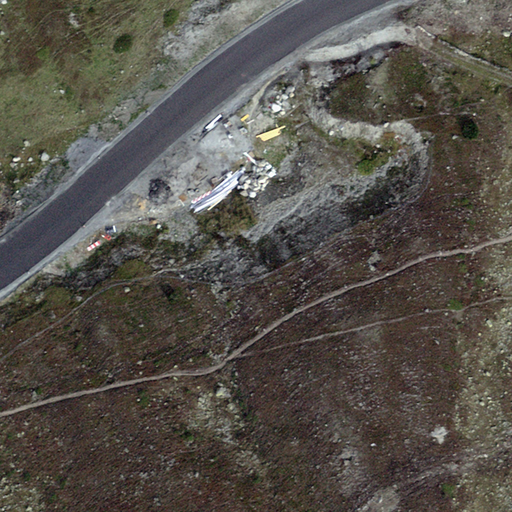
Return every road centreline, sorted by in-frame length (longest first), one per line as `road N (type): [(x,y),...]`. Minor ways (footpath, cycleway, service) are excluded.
road 1 (primary): [(321,0),(222,66),(0,268)]
road 2 (track): [(336,0),(511,80)]
